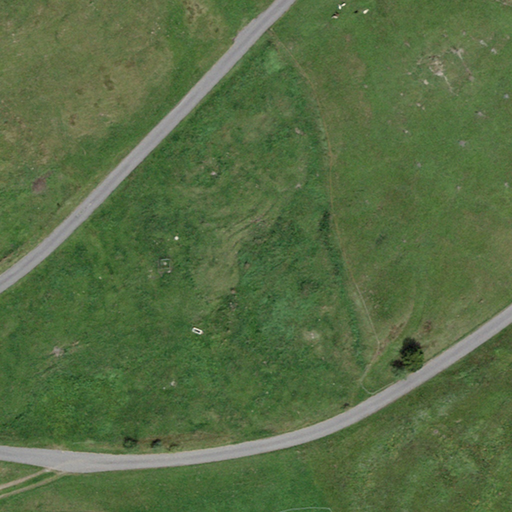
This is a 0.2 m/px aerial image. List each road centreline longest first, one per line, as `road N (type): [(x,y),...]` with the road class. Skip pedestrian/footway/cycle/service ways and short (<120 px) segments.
road 1 (track): [(0,451),(75,462),(219,453),(322,429),(511,310)]
road 2 (track): [(282,0),(53,239),(0,283)]
